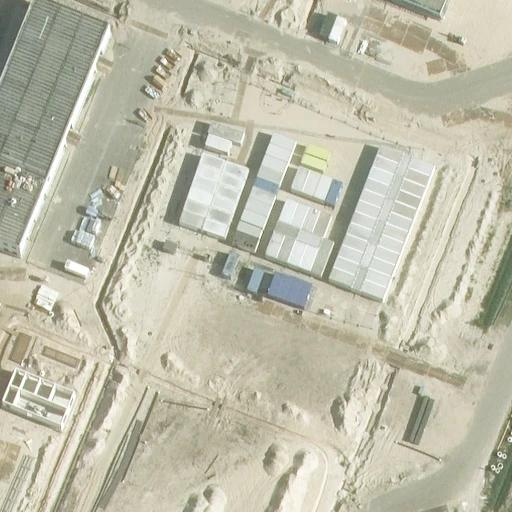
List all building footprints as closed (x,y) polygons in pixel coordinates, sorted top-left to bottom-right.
[(448,0),(387,0),(440,21),(448,0)] [(237,236),(233,247),(255,255),(260,244),(259,244),(297,145),(274,137),(236,236),(237,236)] [(435,170),(381,149),(329,284),(383,305),(435,170)] [(180,227),(225,243),(249,174),(203,158),(180,227)] [(333,183),(299,171),(291,193),(325,206),(333,183)] [(332,220),(287,203),(265,260),(321,281),(334,247),(323,243),(332,220)] [(312,289),(276,276),(268,297),(305,310),(312,289)]
